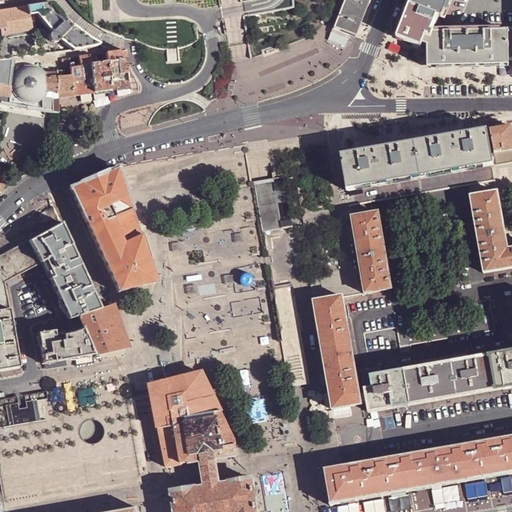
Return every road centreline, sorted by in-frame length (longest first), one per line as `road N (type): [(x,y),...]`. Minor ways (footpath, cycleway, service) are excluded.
road 1 (residential): [(399,305),(355,313),(362,360),(406,353),(504,336),(497,289)]
road 2 (residential): [(476,292),(459,194),(383,207),(399,305)]
road 3 (tertiary): [(53,179),(116,149),(249,114)]
road 4 (residential): [(511,412),(367,436)]
road 5 (residential): [(511,102),(374,105)]
road 6 (residential): [(53,179),(106,293)]
